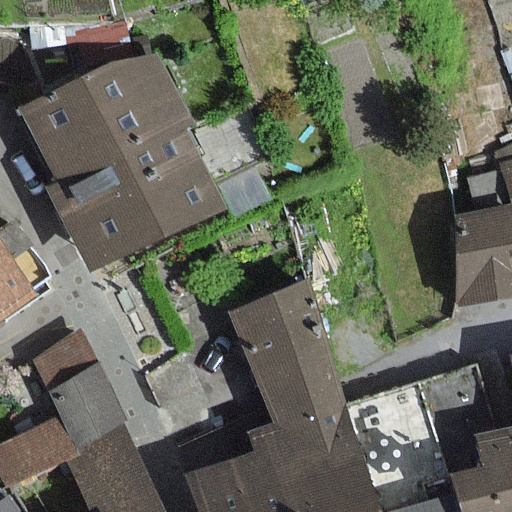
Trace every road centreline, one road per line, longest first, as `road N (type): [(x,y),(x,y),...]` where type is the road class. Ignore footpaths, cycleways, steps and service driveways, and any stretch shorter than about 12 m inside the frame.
road 1 (residential): [(83,304),(154,452)]
road 2 (residential): [(0,182),(83,304)]
road 3 (residential): [(273,411),(154,452)]
